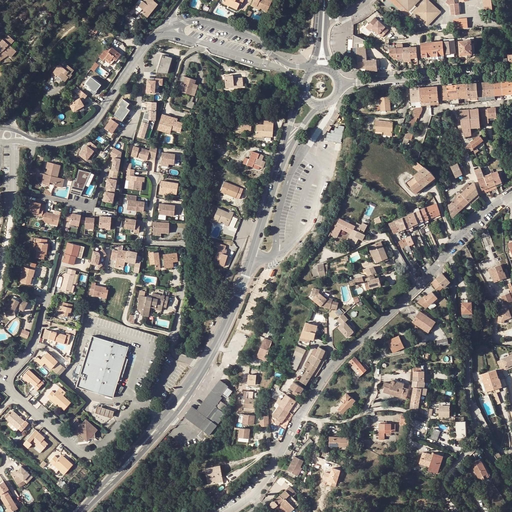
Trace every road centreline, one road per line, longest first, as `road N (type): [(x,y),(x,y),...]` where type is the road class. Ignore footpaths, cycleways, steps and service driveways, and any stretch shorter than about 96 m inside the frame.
road 1 (residential): [(162,414),(134,405),(100,451),(86,455),(12,394),(8,378),(32,347),(60,255)]
road 2 (residential): [(251,496),(331,368),(434,267)]
road 3 (residential): [(450,500),(444,479),(478,433),(453,314),(455,273),(445,254)]
road 4 (residential): [(199,365),(173,351),(187,246),(148,240),(152,157)]
road 5 (tertiary): [(282,157),(212,347)]
road 6 (residential): [(339,90),(353,82),(511,71)]
road 7 (residential): [(33,143),(24,188),(30,194),(88,207),(106,165)]
road 8 (tertiary): [(311,70),(284,62),(253,37),(185,23)]
road 9 (tertiary): [(184,37),(284,69),(302,88)]
road 10 (tertiary): [(136,58),(86,128),(51,141)]
road 11 (tertiary): [(86,506),(170,420)]
